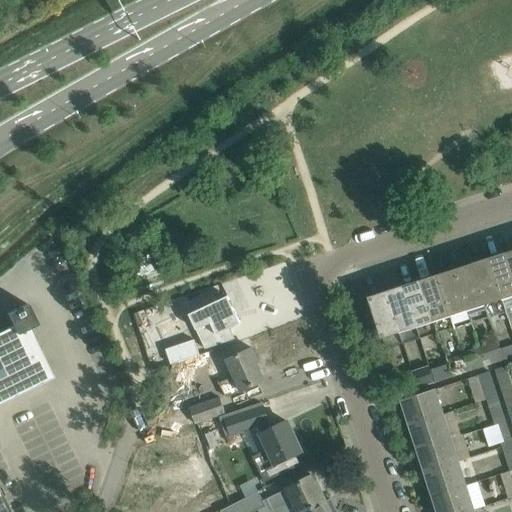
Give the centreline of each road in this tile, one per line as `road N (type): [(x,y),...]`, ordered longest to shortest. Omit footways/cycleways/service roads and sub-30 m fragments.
road 1 (residential): [(391,511),(312,271),(511,204)]
road 2 (primary): [(0,142),(255,0)]
road 3 (primary): [(173,0),(0,85)]
road 4 (unclassified): [(102,511),(140,387),(135,375)]
